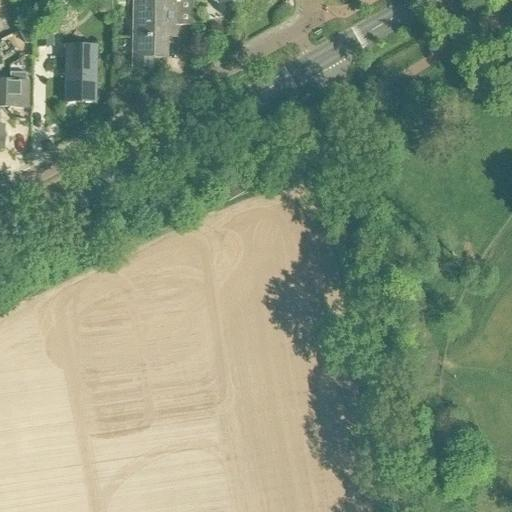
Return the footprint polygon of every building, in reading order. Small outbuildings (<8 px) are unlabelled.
[(133,0),(133,69),(149,69),(149,59),(165,60),(165,32),(176,32),(176,0),(133,0)] [(33,25),(18,33),(25,46),(34,41),(33,25)] [(58,26),(33,27),(34,41),(35,50),(52,49),(52,33),(58,32),(58,26)] [(64,104),(95,105),(96,50),(65,49),(64,104)] [(0,149),(3,149),(3,128),(0,127),(0,109),(27,110),(27,85),(0,84),(0,149)] [(221,194),(227,204),(245,194),(239,184),(221,194)]
